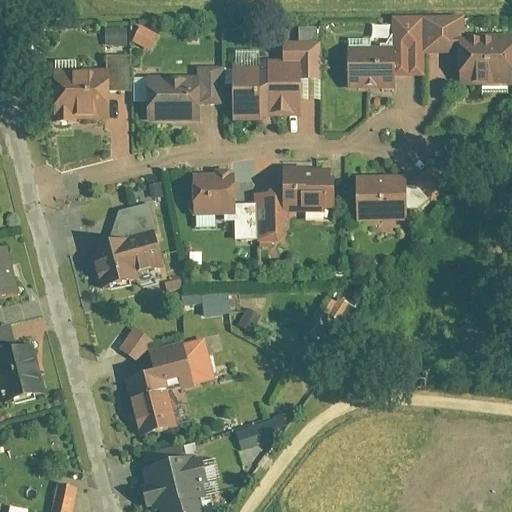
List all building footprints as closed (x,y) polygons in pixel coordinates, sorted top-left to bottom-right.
[(468,44),(468,20),(398,22),(399,50),(400,77),(430,76),(429,55),(469,54),(468,44)] [(163,36),(145,27),(137,44),(154,53),(163,36)] [(129,29),(110,29),(110,47),(130,47),(129,29)] [(470,89),(511,87),(511,42),(468,44),(469,54),(470,89)] [(323,45),(290,46),(290,63),(302,63),(323,62),(323,45)] [(399,50),(357,52),(358,90),(400,89),(400,77),(399,50)] [(137,93),(136,58),(114,58),(114,84),(114,93),(137,93)] [(303,100),(324,100),(323,62),(302,63),(303,100)] [(303,100),(302,63),(290,63),(266,64),(266,69),(267,119),(279,119),(304,118),(303,100)] [(266,69),(234,70),(235,125),(268,124),(267,119),(266,69)] [(229,106),(228,70),(204,71),(204,79),(204,107),(229,106)] [(77,85),(61,85),(62,127),(81,126),(81,120),(115,120),(114,93),(114,84),(97,84),(97,76),(77,76),(77,85)] [(204,79),(154,80),(155,124),(205,123),(204,107),(204,79)] [(440,167),(421,184),(437,204),(457,187),(440,167)] [(336,171),(291,172),(291,191),(292,215),(337,214),(336,171)] [(243,177),(198,178),(199,219),(244,218),(243,208),(243,177)] [(409,179),(362,181),(363,224),(410,223),(409,179)] [(264,207),(264,243),(292,242),(292,215),(291,191),(263,191),(264,207)] [(264,207),(243,208),(244,218),(244,243),(264,243),(264,207)] [(119,217),(126,243),(161,234),(155,208),(119,217)] [(126,243),(97,251),(107,293),(172,276),(161,234),(126,243)] [(0,254),(0,303),(24,298),(12,251),(0,254)] [(232,292),(189,298),(190,309),(207,306),(209,319),(235,315),(232,292)] [(140,332),(125,351),(141,364),(156,344),(140,332)] [(209,340),(156,352),(159,363),(131,369),(147,438),(181,431),(172,393),(218,382),(209,340)] [(0,353),(0,369),(7,405),(49,396),(38,346),(0,353)] [(281,419),(234,434),(241,453),(287,437),(281,419)] [(197,462),(150,472),(153,485),(150,486),(155,510),(166,507),(167,511),(208,511),(203,489),(213,487),(208,464),(198,466),(197,462)] [(79,511),(85,487),(66,483),(59,511),(79,511)]
